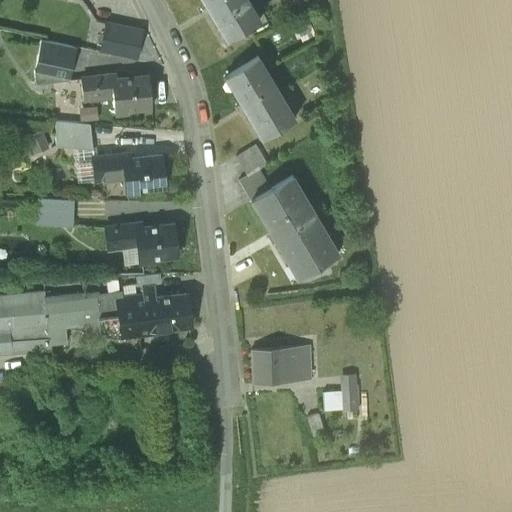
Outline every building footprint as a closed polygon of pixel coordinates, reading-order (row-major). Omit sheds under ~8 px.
[(202,0),(226,41),(259,21),(246,0),(202,0)] [(141,31),(106,24),(100,51),(135,58),(141,31)] [(40,40),(33,72),(35,83),(69,79),(76,47),(40,40)] [(225,77),(261,138),(294,119),(258,58),(225,77)] [(112,97),(114,114),(128,112),(128,109),(151,107),(148,76),(116,79),(116,74),(80,78),(83,100),(112,97)] [(78,108),(80,122),(98,120),(96,106),(78,108)] [(73,148),(92,150),(89,124),(55,120),(55,146),(73,148)] [(48,149),(41,130),(26,136),(33,154),(48,149)] [(235,156),(246,176),(258,169),(266,164),(255,145),(235,156)] [(93,158),(92,150),(73,148),(76,182),(95,180),(93,158)] [(125,177),(127,194),(141,192),(141,189),(164,186),(160,155),(129,159),(128,154),(93,158),(95,180),(125,177)] [(270,189),(258,169),(246,176),(238,181),(250,201),(252,200),(251,200),(270,189)] [(252,200),(297,277),(337,254),(292,176),(270,189),(251,200),(252,200)] [(35,225),(72,226),(72,200),(36,199),(35,225)] [(138,245),(140,262),(153,261),(153,258),(176,255),(172,224),(141,228),(141,223),(105,227),(108,249),(121,248),(138,245)] [(140,262),(138,245),(121,248),(123,265),(140,262)] [(121,285),(121,291),(122,296),(142,294),(141,286),(153,284),(160,284),(159,274),(135,277),(136,284),(121,285)] [(142,294),(122,296),(122,297),(117,297),(121,323),(110,324),(112,337),(113,338),(167,331),(166,328),(190,326),(185,293),(155,297),(153,284),(141,286),(142,294)] [(77,325),(112,337),(110,324),(121,323),(117,297),(122,297),(122,296),(121,291),(98,294),(98,291),(44,296),(44,300),(28,302),(28,292),(0,295),(0,349),(3,353),(12,352),(11,337),(20,336),(20,337),(46,336),(46,335),(47,335),(47,329),(64,327),(77,325)] [(43,291),(28,292),(28,302),(44,300),(44,296),(43,291)] [(64,327),(47,329),(47,335),(46,335),(46,336),(48,351),(51,350),(51,345),(66,343),(64,327)] [(11,337),(12,352),(48,351),(46,336),(20,337),(20,336),(11,337)] [(309,346),(297,347),(299,380),(310,380),(309,346)] [(253,384),(299,380),(297,347),(252,350),(253,384)] [(357,387),(342,388),(343,411),(344,423),(356,422),(355,410),(359,410),(357,387)] [(319,413),(343,411),(342,388),(317,390),(319,413)] [(307,415),(308,441),(320,441),(318,414),(307,415)]
